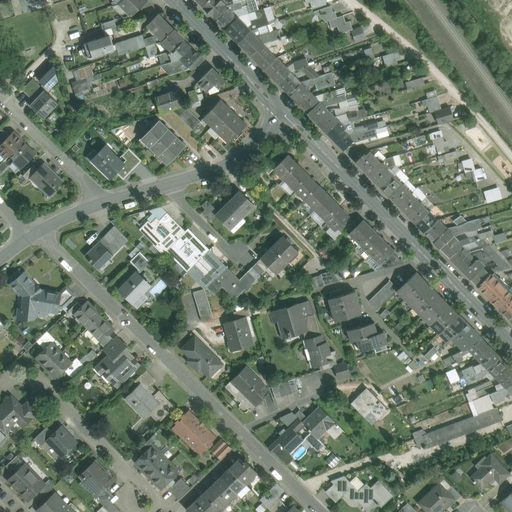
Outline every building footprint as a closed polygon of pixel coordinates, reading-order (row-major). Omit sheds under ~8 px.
[(40,0),(28,0),(32,11),(43,8),(40,0)] [(122,0),(120,2),(118,4),(112,6),(123,17),(129,15),(131,13),(133,15),(147,0),(146,0),(122,0)] [(207,0),(201,6),(213,18),(226,6),(240,1),(243,0),(207,0)] [(240,1),(226,6),(231,11),(242,7),(240,1)] [(231,11),(226,6),(213,18),(225,30),(237,18),(237,17),(231,11)] [(330,6),(314,12),(325,22),(328,21),(337,18),(334,12),(333,12),(330,6)] [(259,19),(266,17),(264,9),(255,12),(257,19),(255,19),(256,22),(259,22),(259,19)] [(257,19),(255,12),(239,17),(248,27),(250,25),(250,21),(251,21),(252,24),(256,22),(255,19),(257,19)] [(174,29),(158,14),(146,25),(162,41),(174,29)] [(337,18),(328,21),(331,28),(337,26),(340,34),(352,30),(349,21),(345,23),(343,16),(337,18)] [(248,27),(239,17),(237,17),(237,18),(225,30),(238,43),(250,31),(250,29),(248,27)] [(250,29),(250,31),(258,28),(266,25),(269,24),(266,17),(259,19),(259,22),(256,22),(252,24),(250,25),(248,27),(250,29)] [(114,20),(101,24),(104,31),(116,27),(114,20)] [(266,25),(258,28),(260,36),(269,33),(266,25)] [(162,41),(172,52),(184,40),(174,29),(162,41)] [(278,30),(269,33),(272,40),(281,37),(278,30)] [(256,37),(250,31),(238,43),(251,56),(263,44),(256,37)] [(260,36),(256,37),(263,44),(272,40),(269,33),(260,36)] [(110,35),(84,43),(89,58),(114,50),(110,35)] [(143,36),(126,41),(129,52),(146,46),(154,44),(155,44),(152,37),(144,40),(143,36)] [(272,40),(263,44),(268,49),(287,43),(285,36),(281,37),(272,40)] [(192,47),(184,40),(172,52),(179,59),(192,47)] [(126,41),(115,45),(119,55),(129,52),(126,41)] [(154,44),(146,46),(149,58),(158,55),(154,44)] [(263,44),(251,56),(264,69),(276,57),(268,49),(263,44)] [(192,47),(179,59),(183,63),(180,66),(178,64),(174,68),(179,72),(189,69),(188,68),(200,56),(192,47)] [(179,59),(172,52),(158,55),(162,66),(169,63),(179,59)] [(398,52),(383,57),(386,68),(397,65),(396,59),(400,58),(398,52)] [(200,56),(188,68),(189,69),(190,71),(195,69),(204,60),(200,56)] [(287,68),(276,57),(264,69),(278,84),(290,72),(287,68)] [(306,59),(290,63),(287,68),(290,72),(301,68),(308,66),(306,59)] [(169,63),(162,66),(161,66),(170,75),(179,72),(174,68),(169,63)] [(318,76),(308,66),(301,68),(311,79),(319,77),(318,76)] [(212,68),(198,82),(207,92),(215,84),(218,88),(225,81),(212,68)] [(300,82),(290,72),(278,84),(289,94),(300,82)] [(311,79),(300,82),(289,94),(298,104),(310,91),(305,87),(315,84),(316,88),(319,87),(335,83),(331,72),(318,76),(319,77),(311,79)] [(33,78),(22,90),(33,101),(44,90),(33,78)] [(85,78),(71,83),(74,90),(88,85),(85,78)] [(423,78),(405,82),(407,89),(424,85),(423,78)] [(157,79),(147,82),(149,89),(159,86),(157,79)] [(58,103),(44,90),(33,101),(32,102),(37,107),(35,110),(43,118),(58,103)] [(178,90),(155,97),(160,113),(171,110),(183,106),(178,90)] [(196,90),(188,92),(191,103),(199,101),(196,90)] [(310,91),(298,104),(307,113),(319,101),(310,91)] [(330,92),(322,94),(322,97),(320,98),(322,100),(323,100),(330,98),(332,98),(332,97),(330,92)] [(344,94),(332,97),(332,98),(330,98),(323,100),(322,100),(319,101),(307,113),(316,123),(328,110),(324,106),(335,103),(346,100),(344,94)] [(437,96),(422,101),(424,107),(428,106),(439,103),(437,96)] [(211,126),(229,107),(221,99),(203,117),(211,126)] [(439,103),(428,106),(430,113),(435,111),(441,109),(439,103)] [(356,104),(340,109),(328,110),(339,121),(342,125),(352,122),(367,117),(364,109),(357,111),(356,104)] [(201,121),(184,106),(183,106),(171,110),(192,130),(201,121)] [(220,134),(238,116),(229,107),(211,126),(220,134)] [(441,109),(435,111),(439,125),(453,120),(449,107),(441,109)] [(328,110),(316,123),(326,133),(339,121),(328,110)] [(96,116),(83,129),(90,135),(102,123),(96,116)] [(229,143),(247,124),(238,116),(220,134),(229,143)] [(153,126),(179,152),(185,145),(159,120),(153,126)] [(378,128),(377,122),(362,126),(354,129),(352,122),(342,125),(339,121),(326,133),(336,143),(346,133),(350,137),(354,132),(364,132),(378,128)] [(102,123),(90,135),(95,140),(107,128),(102,123)] [(147,132),(173,158),(179,152),(153,126),(147,132)] [(378,128),(364,132),(366,139),(376,136),(377,139),(389,135),(386,126),(378,128)] [(1,129),(0,129),(0,146),(9,136),(1,129)] [(9,136),(0,146),(0,152),(6,158),(9,155),(23,141),(13,132),(9,136)] [(173,158),(147,132),(141,139),(167,164),(173,158)] [(346,133),(336,143),(343,151),(353,141),(354,143),(366,139),(364,132),(361,133),(354,132),(350,137),(346,133)] [(442,136),(432,139),(433,145),(435,144),(444,142),(442,136)] [(23,141),(9,155),(14,159),(12,161),(18,167),(33,151),(23,141)] [(444,142),(435,144),(438,154),(449,151),(446,141),(444,142)] [(124,163),(108,148),(100,156),(104,159),(98,164),(111,176),(124,163)] [(364,153),(355,162),(369,176),(381,164),(369,151),(365,155),(364,153)] [(456,151),(445,155),(446,160),(458,157),(456,151)] [(287,155),(274,168),(284,179),(298,165),(287,155)] [(393,157),(386,159),(381,164),(389,172),(395,166),(393,157)] [(460,160),(462,171),(472,169),(476,187),(486,185),(482,166),(473,168),(470,157),(460,160)] [(32,175),(33,175),(39,182),(38,182),(49,192),(60,181),(42,164),(37,169),(33,165),(23,175),(28,180),(32,175)] [(389,172),(381,164),(369,176),(381,188),(393,176),(389,172)] [(298,165),(284,179),(294,189),(308,175),(298,165)] [(308,175),(294,189),(305,200),(305,199),(319,186),(308,175)] [(402,185),(393,176),(381,188),(389,197),(402,185)] [(319,186),(305,199),(316,209),(329,195),(319,185),(319,186)] [(402,185),(389,197),(398,206),(411,194),(402,185)] [(497,186),(482,190),(485,202),(501,198),(497,186)] [(411,194),(398,206),(407,215),(420,202),(425,197),(417,188),(411,194)] [(254,205),(241,191),(229,204),(242,217),(242,216),(240,214),(246,209),(248,211),(254,205)] [(329,195),(316,209),(326,219),(339,206),(329,195)] [(207,200),(201,206),(205,209),(210,204),(207,200)] [(420,202),(407,215),(416,224),(428,211),(420,202)] [(205,209),(202,212),(206,217),(215,208),(210,204),(205,209)] [(242,217),(229,204),(219,213),(216,216),(229,229),(230,229),(228,227),(233,221),(235,224),(242,217)] [(339,206),(326,219),(336,230),(337,229),(349,217),(350,216),(339,206)] [(215,208),(206,217),(211,221),(216,216),(219,213),(215,208)] [(437,220),(428,211),(416,224),(424,233),(437,220)] [(167,213),(159,220),(156,217),(151,223),(148,220),(141,227),(166,252),(169,249),(188,229),(188,228),(184,233),(177,226),(179,225),(167,213)] [(453,221),(458,226),(467,222),(461,216),(456,219),(453,221)] [(349,217),(337,229),(341,233),(345,229),(353,221),(349,217)] [(353,221),(345,229),(350,233),(362,221),(357,217),(353,221)] [(478,219),(467,222),(458,226),(447,229),(454,236),(465,232),(475,230),(481,228),(478,219)] [(362,221),(350,233),(360,244),(373,230),(363,220),(362,221)] [(447,229),(438,220),(437,220),(424,233),(434,242),(447,229)] [(129,240),(116,227),(111,232),(124,245),(129,240)] [(188,229),(169,249),(190,270),(208,252),(192,236),(194,234),(188,229)] [(447,229),(434,242),(441,249),(455,236),(454,236),(447,229)] [(383,240),(373,230),(360,244),(370,254),(383,240)] [(491,231),(478,235),(479,240),(481,239),(488,237),(492,236),(491,231)] [(124,245),(111,232),(110,233),(109,232),(99,242),(97,240),(93,244),(95,246),(84,256),(97,268),(98,268),(97,267),(110,254),(111,255),(113,256),(124,245)] [(478,235),(459,241),(455,236),(441,249),(449,258),(463,245),(474,241),(479,240),(478,235)] [(299,251),(283,236),(272,247),(287,263),(299,251)] [(481,239),(479,240),(474,241),(478,245),(481,249),(488,246),(481,239)] [(394,251),(383,240),(370,254),(380,265),(393,252),(394,251)] [(463,245),(449,258),(455,264),(468,253),(466,250),(478,245),(474,241),(463,245)] [(488,246),(481,249),(485,252),(488,256),(495,254),(488,246)] [(272,247),(260,259),(269,267),(277,275),(277,274),(275,272),(280,268),(282,270),(288,264),(287,263),(272,247)] [(219,259),(210,250),(208,252),(190,270),(207,287),(225,269),(217,261),(219,259)] [(140,252),(131,261),(139,269),(145,263),(147,266),(150,262),(140,252)] [(404,262),(393,252),(380,265),(384,268),(386,268),(404,262)] [(472,256),(468,253),(455,264),(463,272),(475,260),(488,256),(485,252),(483,253),(480,252),(473,254),(472,256)] [(502,261),(495,254),(488,256),(492,260),(495,263),(502,261)] [(475,260),(463,272),(470,279),(482,267),(480,265),(492,260),(488,256),(475,260)] [(269,267),(260,259),(256,263),(265,271),(269,267)] [(509,268),(502,261),(495,263),(498,266),(502,270),(509,268)] [(498,266),(485,270),(482,267),(470,279),(477,286),(489,274),(491,274),(502,270),(498,266)] [(225,269),(207,287),(214,294),(224,284),(237,297),(251,284),(251,283),(243,276),(239,280),(226,267),(225,269)] [(19,269),(9,278),(13,283),(23,274),(19,269)] [(137,271),(118,289),(130,301),(137,307),(148,296),(143,292),(151,285),(137,271)] [(256,280),(248,271),(243,276),(251,283),(251,284),(256,280)] [(37,286),(25,272),(23,274),(13,283),(10,284),(19,295),(21,293),(24,296),(22,309),(18,309),(19,319),(27,319),(27,318),(32,318),(35,316),(36,314),(37,311),(36,309),(57,312),(58,308),(60,294),(59,293),(42,290),(42,289),(38,292),(35,289),(39,286),(38,285),(37,286)] [(416,272),(398,289),(407,297),(425,280),(416,272)] [(511,294),(491,274),(489,274),(477,286),(510,320),(511,317),(511,294)] [(321,275),(316,277),(319,287),(324,286),(321,275)] [(316,277),(310,278),(313,289),(319,287),(316,277)] [(310,278),(305,280),(308,290),(313,289),(310,278)] [(398,289),(390,280),(385,284),(394,293),(398,289)] [(425,280),(407,297),(415,306),(433,289),(425,280)] [(157,283),(149,291),(155,297),(163,289),(157,283)] [(394,293),(385,284),(381,289),(390,297),(394,293)] [(75,296),(66,286),(59,293),(60,294),(58,308),(63,308),(65,311),(67,308),(65,306),(75,296)] [(204,289),(193,292),(196,304),(208,301),(204,289)] [(342,289),(330,292),(332,298),(343,295),(342,289)] [(390,297),(381,289),(377,293),(385,302),(390,297)] [(433,289),(415,306),(424,314),(441,297),(433,289)] [(332,298),(328,299),(331,310),(358,303),(355,291),(343,295),(332,298)] [(385,302),(377,293),(373,297),(381,306),(385,302)] [(373,297),(368,301),(377,310),(381,306),(373,297)] [(441,297),(424,314),(432,323),(450,306),(441,297)] [(310,300),(298,304),(302,317),(314,314),(310,300)] [(208,301),(196,304),(200,316),(211,312),(208,301)] [(78,302),(69,311),(73,315),(74,313),(82,306),(78,302)] [(82,306),(74,313),(88,328),(100,316),(95,311),(95,310),(91,306),(90,306),(86,302),(82,306)] [(358,303),(331,310),(335,322),(347,318),(359,315),(362,314),(358,303)] [(314,314),(302,317),(298,304),(276,310),(277,311),(271,313),(274,323),(280,321),(282,330),(279,331),(282,339),(289,337),(290,338),(291,337),(290,333),(302,329),(305,340),(305,341),(320,336),(320,335),(314,314)] [(450,306),(432,323),(441,331),(458,315),(450,306)] [(249,308),(233,313),(235,320),(245,317),(245,318),(251,316),(249,308)] [(211,312),(200,316),(201,322),(213,319),(211,312)] [(359,315),(347,318),(349,324),(360,320),(359,315)] [(441,331),(438,334),(447,342),(452,337),(467,324),(458,315),(441,331)] [(104,321),(100,316),(88,328),(101,342),(109,335),(113,330),(109,326),(109,325),(106,321),(104,321)] [(235,320),(225,323),(230,341),(228,341),(230,349),(252,343),(245,318),(245,317),(235,320)] [(360,320),(349,324),(350,329),(362,326),(360,320)] [(350,329),(348,330),(351,342),(357,340),(377,334),(374,322),(362,326),(350,329)] [(481,338),(467,324),(452,337),(464,350),(467,349),(481,338)] [(47,331),(36,341),(44,350),(52,343),(55,340),(47,331)] [(377,334),(357,340),(360,351),(373,347),(385,344),(387,343),(383,332),(377,334)] [(101,342),(100,343),(104,347),(113,339),(109,335),(101,342)] [(320,336),(305,341),(305,340),(303,340),(306,349),(300,351),(303,361),(309,359),(311,367),(322,364),(335,360),(333,353),(335,352),(335,351),(329,353),(326,342),(324,343),(321,335),(320,335),(320,336)] [(221,362),(195,337),(183,349),(191,358),(188,360),(198,371),(201,368),(208,375),(221,362)] [(481,338),(467,349),(464,350),(460,352),(462,356),(470,352),(475,358),(490,346),(481,338)] [(104,347),(102,349),(107,355),(118,345),(113,339),(104,347)] [(44,350),(36,357),(46,368),(61,353),(52,343),(44,350)] [(107,355),(99,363),(99,364),(100,363),(106,369),(105,371),(113,380),(115,377),(122,384),(140,366),(131,356),(130,356),(125,351),(126,349),(120,343),(118,345),(107,355)] [(385,344),(373,347),(375,353),(387,349),(385,344)] [(434,346),(424,356),(428,360),(438,351),(434,346)] [(501,357),(490,346),(475,358),(483,365),(481,366),(479,365),(474,367),(476,372),(486,368),(501,357)] [(462,356),(460,352),(443,360),(446,367),(463,359),(462,356)] [(61,353),(46,368),(56,378),(64,370),(71,363),(61,353)] [(501,357),(486,368),(476,372),(473,374),(476,379),(485,376),(484,374),(489,372),(496,378),(510,367),(501,357)] [(77,358),(71,363),(64,370),(72,378),(85,366),(77,358)] [(335,360),(322,364),(323,369),(337,365),(335,360)] [(346,363),(334,367),(337,378),(350,375),(349,373),(348,374),(345,365),(347,364),(346,363)] [(358,370),(352,363),(347,364),(349,373),(358,370)] [(98,374),(103,367),(98,364),(94,371),(98,374)] [(466,369),(469,376),(473,374),(476,372),(474,367),(473,366),(466,369)] [(264,385),(247,367),(230,384),(237,391),(239,389),(255,405),(264,396),(258,390),(264,385)] [(511,368),(510,367),(496,378),(499,382),(502,385),(496,386),(494,384),(476,391),(479,398),(490,394),(504,388),(505,387),(511,382),(511,368)] [(454,368),(445,371),(448,382),(457,379),(454,368)] [(154,381),(145,371),(134,381),(138,385),(144,391),(148,387),(154,381)] [(476,379),(473,374),(469,376),(465,378),(468,385),(477,381),(476,379)] [(499,382),(496,378),(468,390),(469,393),(466,394),(469,402),(473,400),(479,398),(476,391),(494,384),(499,382)] [(294,379),(288,381),(292,394),(298,392),(294,379)] [(288,381),(282,383),(287,395),(292,394),(288,381)] [(490,394),(479,398),(473,400),(478,412),(493,406),(492,404),(494,402),(494,403),(505,399),(504,396),(509,391),(511,394),(511,382),(505,387),(504,388),(490,394)] [(287,395),(282,383),(277,385),(281,397),(287,395)] [(155,394),(148,387),(144,391),(138,385),(127,396),(128,397),(128,396),(141,409),(138,412),(143,418),(151,410),(161,420),(174,407),(159,391),(155,394)] [(281,397),(277,385),(271,387),(275,399),(281,397)] [(361,394),(351,404),(365,418),(372,410),(380,418),(388,410),(369,390),(363,396),(361,394)] [(10,399),(7,401),(7,400),(3,404),(4,405),(0,408),(0,424),(5,430),(16,419),(23,427),(32,418),(22,407),(18,404),(17,405),(10,399)] [(27,402),(22,407),(32,418),(37,413),(27,402)] [(497,407),(423,435),(427,449),(501,421),(497,407)] [(321,408),(314,414),(314,413),(303,424),(311,432),(316,437),(326,427),(335,436),(342,429),(321,408)] [(177,425),(174,428),(199,453),(214,438),(202,426),(205,423),(202,419),(198,422),(189,413),(181,420),(177,425)] [(181,420),(175,414),(170,418),(177,425),(181,420)] [(274,453),(282,445),(290,453),(304,440),(295,432),(303,424),(298,419),(269,448),(274,453)] [(53,434),(46,427),(34,439),(41,446),(47,441),(47,440),(53,434)] [(76,442),(61,427),(53,434),(47,440),(47,441),(62,456),(63,455),(66,455),(68,453),(68,450),(76,442)] [(316,437),(311,432),(305,439),(317,451),(323,445),(316,437)] [(151,438),(138,450),(143,455),(151,447),(149,445),(153,440),(151,438)] [(221,439),(211,450),(220,459),(230,448),(221,439)] [(282,445),(274,453),(287,467),(294,459),(290,453),(282,445)] [(153,448),(151,447),(143,455),(136,461),(140,465),(142,465),(146,469),(162,454),(157,448),(152,448),(153,448)] [(162,454),(146,469),(146,471),(149,474),(151,474),(154,478),(171,462),(169,463),(161,455),(163,453),(162,453),(162,454)] [(490,454),(480,464),(482,466),(469,478),(473,482),(472,482),(474,484),(475,484),(481,490),(493,478),(499,484),(505,478),(510,474),(509,473),(490,454)] [(16,456),(6,466),(14,475),(25,464),(16,456)] [(255,474),(240,458),(229,469),(245,484),(255,474)] [(95,461),(80,475),(95,491),(110,477),(95,461)] [(171,462),(154,478),(158,482),(158,484),(162,488),(171,479),(177,473),(176,472),(176,468),(171,463),(171,462)] [(44,484),(25,464),(14,475),(8,480),(28,500),(39,490),(44,485),(44,484)] [(245,484),(229,469),(221,477),(236,493),(241,498),(249,490),(245,484)] [(358,492),(343,476),(329,482),(333,485),(342,495),(348,501),(358,492)] [(227,501),(236,493),(221,477),(212,485),(227,501)] [(169,489),(174,494),(186,483),(181,478),(175,484),(169,489)] [(171,479),(165,485),(169,489),(175,484),(171,479)] [(55,485),(49,480),(44,484),(44,485),(39,490),(44,496),(55,485)] [(378,480),(370,488),(366,484),(358,492),(348,501),(352,506),(357,502),(366,511),(370,511),(377,505),(377,506),(378,505),(380,507),(393,496),(378,480)] [(186,483),(174,494),(178,500),(191,488),(186,483)] [(271,491),(277,498),(284,491),(277,483),(265,494),(266,496),(271,491)] [(439,483),(423,497),(429,504),(423,509),(426,511),(440,511),(454,499),(446,491),(439,483)] [(227,501),(212,485),(203,494),(221,511),(229,503),(227,501)] [(342,495),(333,485),(326,492),(335,502),(342,495)] [(459,494),(451,486),(446,491),(454,499),(459,494)] [(106,488),(95,498),(103,505),(109,500),(113,496),(106,488)] [(266,496),(261,501),(267,507),(277,498),(271,491),(266,496)] [(39,511),(62,511),(68,507),(55,494),(38,510),(39,511)] [(221,511),(203,494),(195,502),(204,511),(221,511)] [(277,498),(267,507),(271,511),(273,511),(283,503),(277,498)] [(120,511),(109,500),(103,505),(103,506),(108,511),(120,511)] [(204,511),(195,502),(186,510),(187,511),(204,511)] [(416,511),(417,511),(408,502),(397,511),(401,511),(403,510),(404,511),(416,511)]
